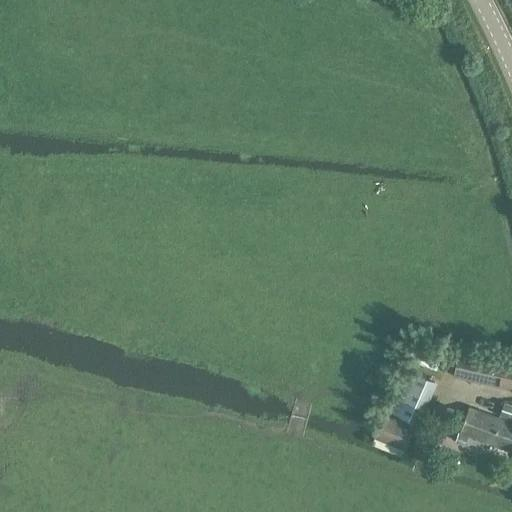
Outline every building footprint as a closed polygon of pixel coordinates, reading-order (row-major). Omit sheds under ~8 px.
[(511,371),(462,353),(461,356),(454,376),(510,397),(511,390),(511,371)] [(404,370),(386,412),(419,426),(438,384),(404,370)] [(511,418),(511,408),(503,406),(500,414),(511,418)] [(435,407),(429,422),(451,430),(456,414),(435,407)] [(511,444),(511,423),(469,408),(460,433),(459,433),(456,442),(464,445),(468,435),(510,451),(511,444)] [(383,414),(373,438),(405,450),(414,427),(383,414)] [(433,448),(431,454),(450,461),(452,454),(433,448)]
